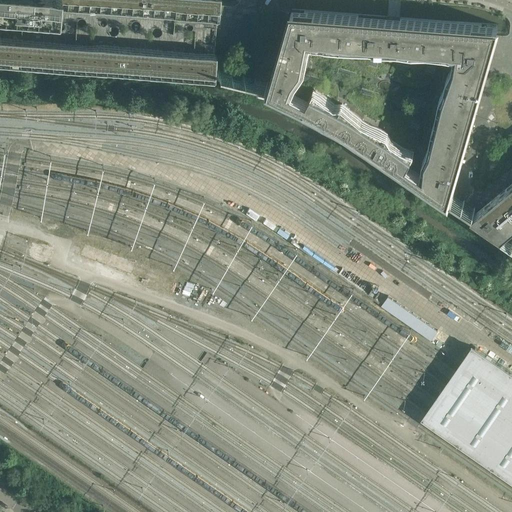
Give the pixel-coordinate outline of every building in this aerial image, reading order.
[(206,19),(206,18),(207,9),(84,0),(35,0),(35,6),(13,4),(13,3),(12,0),(0,0),(0,46),(117,55),(118,46),(129,47),(128,56),(214,62),(214,56),(214,53),(215,46),(214,45),(205,45),(206,37),(207,29),(216,29),(217,24),(217,20),(206,19)] [(42,6),(42,0),(0,0),(0,59),(212,76),(213,76),(213,75),(213,70),(214,62),(214,56),(206,56),(206,53),(129,47),(118,46),(0,37),(0,2),(13,3),(24,4),(24,5),(35,5),(42,6)] [(291,93),(298,76),(275,69),(270,85),(269,89),(300,103),(348,129),(448,199),(449,196),(450,195),(455,176),(483,76),(490,54),(494,40),(495,36),(496,32),(498,25),(444,22),(399,18),(397,18),(387,17),(292,10),(291,13),(290,19),(280,56),(301,61),(304,42),(322,46),(363,50),(382,51),(410,55),(456,57),(454,71),(443,102),(430,156),(424,165),(423,177),(407,165),(415,150),(403,147),(398,143),(392,138),(387,132),(362,120),(342,104),(335,103),(313,89),(307,101),(291,93)] [(277,62),(275,69),(298,76),(291,93),(307,101),(313,89),(335,103),(342,104),(362,120),(387,132),(392,138),(398,143),(403,147),(415,150),(407,165),(423,177),(424,165),(430,156),(443,102),(454,71),(456,57),(410,55),(382,51),(363,50),(322,46),(304,42),(301,61),(280,56),(277,62)] [(0,65),(212,81),(212,76),(0,59),(0,65)] [(511,182),(499,193),(491,200),(476,212),(472,216),(501,236),(505,234),(511,227),(511,182)] [(393,299),(388,295),(382,305),(381,305),(414,328),(421,318),(417,316),(409,310),(401,304),(393,299)] [(426,322),(421,318),(414,328),(431,340),(438,330),(434,327),(426,322)] [(421,418),(511,480),(511,371),(505,367),(472,344),(455,368),(446,382),(436,396),(426,410),(421,418)]
